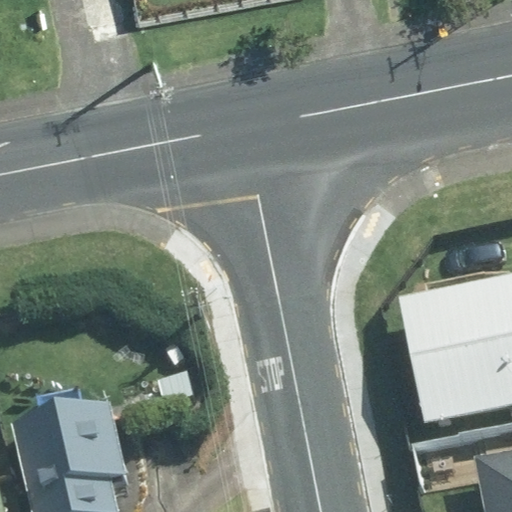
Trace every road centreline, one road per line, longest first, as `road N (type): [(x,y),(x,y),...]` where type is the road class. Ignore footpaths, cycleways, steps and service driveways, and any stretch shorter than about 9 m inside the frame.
road 1 (residential): [(244,130),(318,511)]
road 2 (secondary): [(511,79),(244,130)]
road 3 (secondary): [(244,130),(0,176)]
